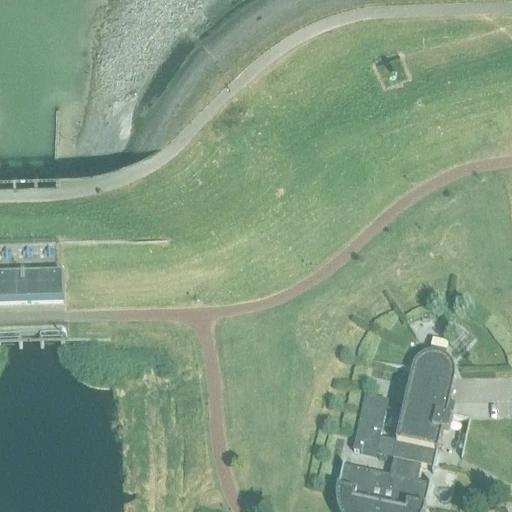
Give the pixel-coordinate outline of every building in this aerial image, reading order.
[(0,304),(61,302),(61,274),(60,256),(60,247),(59,247),(59,245),(0,247),(0,304)] [(431,350),(430,355),(446,359),(447,354),(431,350)] [(446,359),(430,355),(428,355),(424,357),(423,358),(421,359),(420,360),(418,361),(417,362),(416,364),(415,366),(414,367),(413,369),(412,371),(407,395),(393,462),(433,471),(432,476),(433,476),(442,436),(449,437),(452,420),(446,419),(454,380),(455,379),(455,377),(455,375),(455,373),(455,371),(454,370),(453,368),(453,367),(452,365),(450,362),(449,361),(447,360),(446,359)] [(361,417),(353,454),(377,459),(380,441),(384,425),(389,404),(384,403),(365,399),(361,417)] [(425,511),(432,484),(430,484),(429,488),(344,470),(345,465),(344,465),(337,495),(337,499),(336,502),(337,506),(337,510),(337,511),(425,511)]
